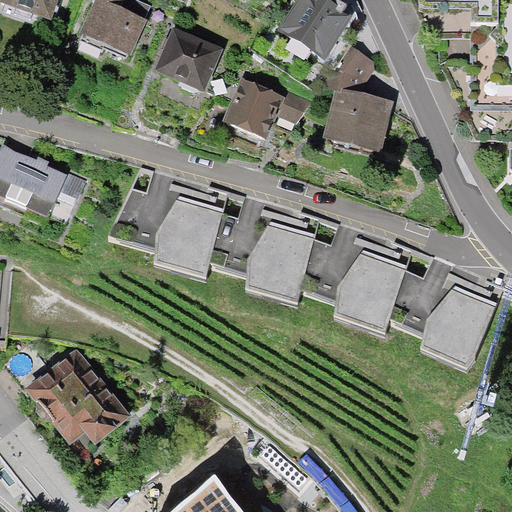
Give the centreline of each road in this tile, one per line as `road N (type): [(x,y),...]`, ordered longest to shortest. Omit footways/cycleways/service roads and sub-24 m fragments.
road 1 (residential): [(501,243),(481,252),(452,248),(316,199),(0,118)]
road 2 (secondary): [(389,511),(293,411),(230,368),(148,332),(0,306)]
road 3 (track): [(7,260),(283,431),(366,511)]
road 4 (residential): [(501,243),(454,173),(377,0)]
